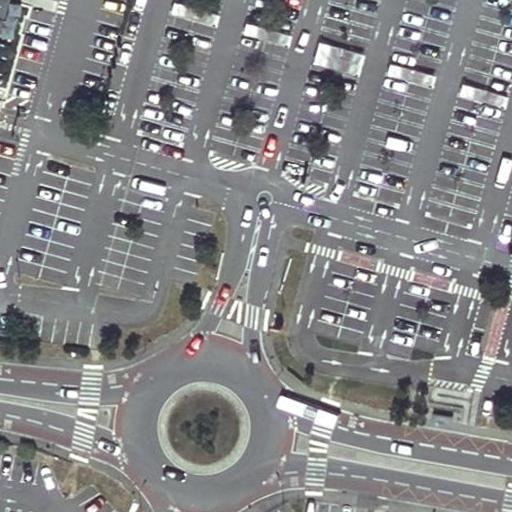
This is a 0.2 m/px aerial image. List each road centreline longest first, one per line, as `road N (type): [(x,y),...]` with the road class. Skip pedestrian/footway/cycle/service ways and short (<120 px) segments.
road 1 (tertiary): [(243,477),(315,472),(511,503)]
road 2 (tertiary): [(511,461),(361,435),(259,399)]
road 3 (tertiary): [(166,380),(89,387),(0,378)]
road 4 (tertiary): [(0,414),(155,466)]
